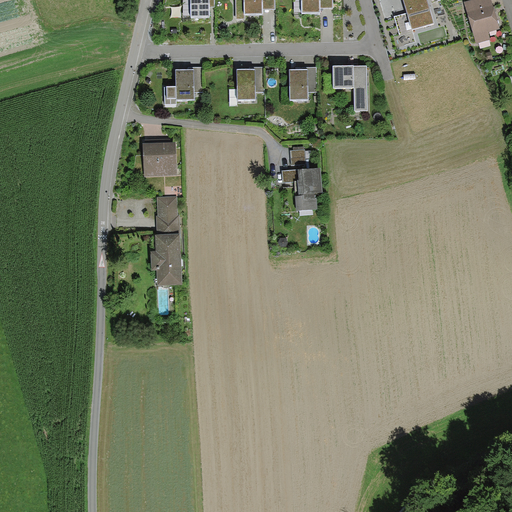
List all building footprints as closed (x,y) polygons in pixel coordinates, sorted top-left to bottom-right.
[(209,0),(190,0),(191,17),(210,17),(209,0)] [(275,0),(244,0),(244,14),(263,14),(263,10),(275,9),(275,0)] [(332,0),(301,0),(302,13),(320,13),(320,8),(333,8),(332,0)] [(427,0),(402,0),(412,30),(434,23),(427,0)] [(489,1),(464,8),(475,47),(492,43),(490,34),(498,32),(489,1)] [(366,70),(331,72),(332,92),(352,91),(353,115),(368,114),(366,70)] [(183,75),(172,75),(172,104),(183,104),(192,104),(192,75),(183,75)] [(253,75),(235,75),(235,105),(253,105),(253,75)] [(306,75),(286,76),(286,106),(307,105),(306,75)] [(176,148),(142,149),(143,179),(177,178),(176,148)] [(318,197),(317,173),(288,174),(290,214),(315,213),(314,198),(318,197)] [(180,200),(157,200),(159,237),(153,238),(155,286),(177,285),(175,240),(182,239),(180,200)]
